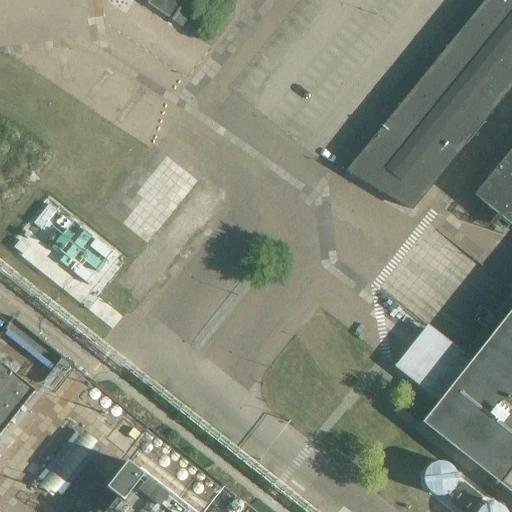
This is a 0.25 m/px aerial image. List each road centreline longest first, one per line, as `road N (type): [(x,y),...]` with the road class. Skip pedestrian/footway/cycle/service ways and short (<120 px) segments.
road 1 (unknown): [(210,397),(193,377),(183,332),(205,279),(257,188),(393,43)]
road 2 (unknown): [(0,289),(141,393),(210,397)]
road 3 (unknown): [(0,38),(56,44),(148,79),(190,118)]
